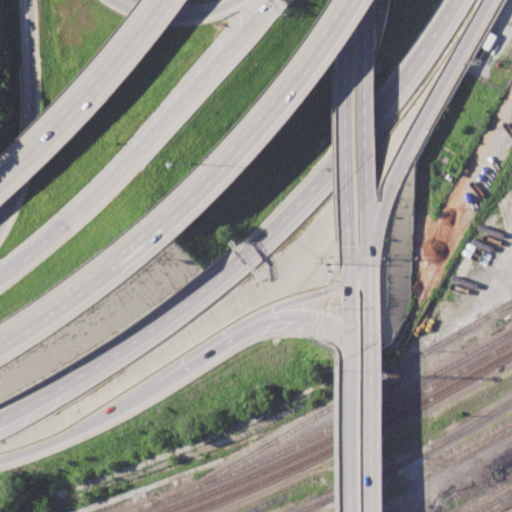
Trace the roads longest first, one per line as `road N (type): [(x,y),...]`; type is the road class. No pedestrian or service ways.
road 1 (motorway): [(0,416),(122,347),(289,215),(384,104),(454,0)]
road 2 (motorway): [(274,0),(87,206),(0,274)]
road 3 (motorway): [(155,236),(257,133),(357,0)]
road 4 (motorway): [(372,248),(400,164),(489,0)]
road 5 (motorway): [(162,0),(112,72),(0,172)]
road 6 (motorway): [(28,0),(29,130),(0,230)]
road 7 (motorway): [(0,344),(155,236)]
road 8 (primary): [(346,51),(350,230)]
road 9 (primary): [(371,206),(364,32)]
road 10 (motorway): [(0,460),(57,441),(152,388)]
road 11 (primary): [(375,511),(373,353)]
road 12 (motorway): [(152,388),(283,311)]
road 13 (motorway): [(256,0),(182,19),(109,0)]
road 14 (primary): [(355,365),(356,511)]
road 15 (primary): [(350,230),(355,365)]
